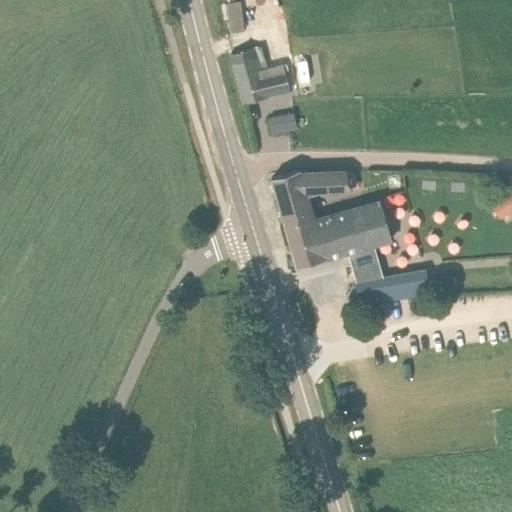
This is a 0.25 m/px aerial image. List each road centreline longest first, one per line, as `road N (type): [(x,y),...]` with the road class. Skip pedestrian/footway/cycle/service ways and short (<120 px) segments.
road 1 (residential): [(69,511),(177,285),(213,247),(253,235)]
road 2 (secondary): [(339,511),(253,235)]
road 3 (track): [(511,167),(297,158),(235,171)]
road 4 (secondary): [(253,235),(188,0)]
